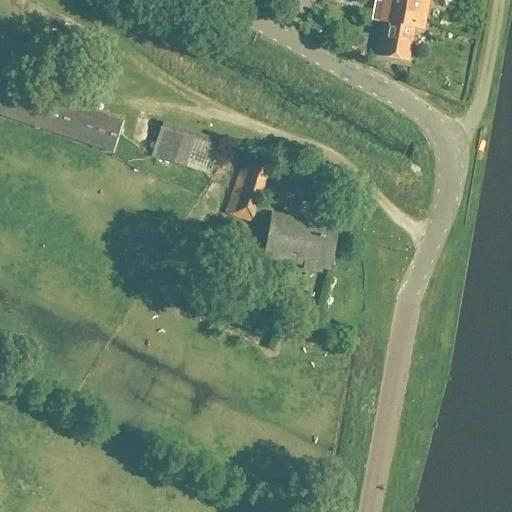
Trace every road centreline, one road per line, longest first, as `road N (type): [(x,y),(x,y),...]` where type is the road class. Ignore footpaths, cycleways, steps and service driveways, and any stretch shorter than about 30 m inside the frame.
road 1 (unclassified): [(369,511),(405,314),(442,223),(452,173),(447,141),(412,108),(212,0)]
road 2 (track): [(433,242),(318,154),(225,114),(48,0)]
road 3 (track): [(500,0),(480,106),(467,129),(447,141)]
